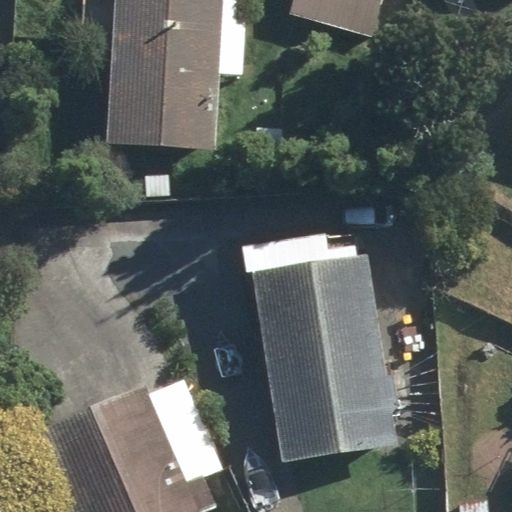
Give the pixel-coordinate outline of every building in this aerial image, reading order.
[(116,0),(108,134),(215,140),(219,67),(245,68),(248,0),(116,0)] [(291,0),(290,7),(372,29),(379,0),(291,0)] [(0,92),(11,93),(12,72),(0,71),(0,92)] [(271,123),(243,122),(243,144),(270,144),(271,123)] [(257,264),(284,454),(396,439),(391,407),(400,405),(394,367),(386,368),(369,248),(257,264)] [(40,422),(79,511),(205,511),(200,500),(213,494),(201,467),(190,472),(148,376),(40,422)] [(349,449),(293,457),(297,490),(353,482),(349,449)]
